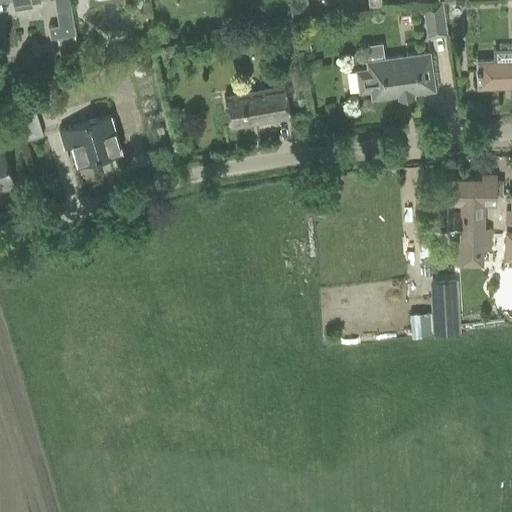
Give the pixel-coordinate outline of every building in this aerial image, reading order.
[(305,0),(301,0),(289,2),(292,18),(308,15),(305,0)] [(427,36),(447,34),(442,1),(422,3),(427,36)] [(58,25),(48,26),(50,38),(75,34),(71,7),(56,9),(58,25)] [(282,55),(297,52),(292,21),(276,24),(282,55)] [(308,37),(296,39),(299,54),(311,52),(308,37)] [(365,45),(368,61),(366,61),(367,69),(356,71),(359,92),(371,90),(372,98),(398,95),(399,100),(414,97),(413,92),(434,89),(429,52),(384,59),(382,42),(365,45)] [(511,58),(477,60),(478,87),(511,85),(511,58)] [(9,71),(0,73),(0,75),(5,90),(14,87),(9,71)] [(5,91),(10,107),(21,142),(43,135),(27,83),(14,87),(5,90),(5,91)] [(290,116),(286,96),(285,85),(224,96),(229,126),(290,116)] [(10,107),(5,91),(0,93),(0,100),(3,110),(10,107)] [(77,165),(121,152),(110,115),(59,130),(64,147),(71,145),(77,165)] [(0,185),(13,181),(7,162),(3,150),(0,151),(0,185)] [(441,185),(440,191),(442,191),(442,201),(462,201),(462,211),(453,211),(453,228),(462,228),(461,244),(448,243),(447,265),(461,265),(483,266),(483,244),(487,244),(488,227),(481,227),(482,204),(494,204),(494,194),(500,194),(500,182),(495,182),(495,176),(484,176),(484,181),(443,180),(443,185),(441,185)] [(426,338),(424,315),(424,293),(410,294),(411,316),(412,338),(426,338)] [(429,298),(432,334),(460,332),(458,296),(429,298)] [(499,510),(511,509),(511,492),(499,492),(499,510)]
